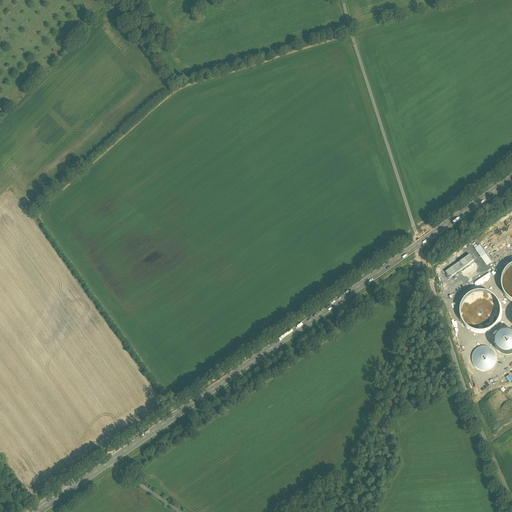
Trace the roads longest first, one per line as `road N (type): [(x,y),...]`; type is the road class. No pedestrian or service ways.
road 1 (secondary): [(38,511),(419,244)]
road 2 (unclassified): [(419,244),(456,366),(511,500)]
road 3 (unclassified): [(419,244),(345,0)]
